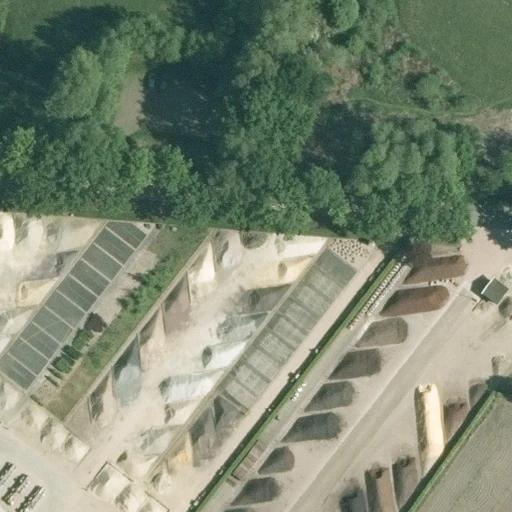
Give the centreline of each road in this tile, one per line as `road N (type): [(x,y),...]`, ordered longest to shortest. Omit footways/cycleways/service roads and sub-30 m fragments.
road 1 (tertiary): [(511,218),(0,178)]
road 2 (unknown): [(511,222),(433,345),(301,511)]
road 3 (track): [(107,187),(118,109),(227,120)]
